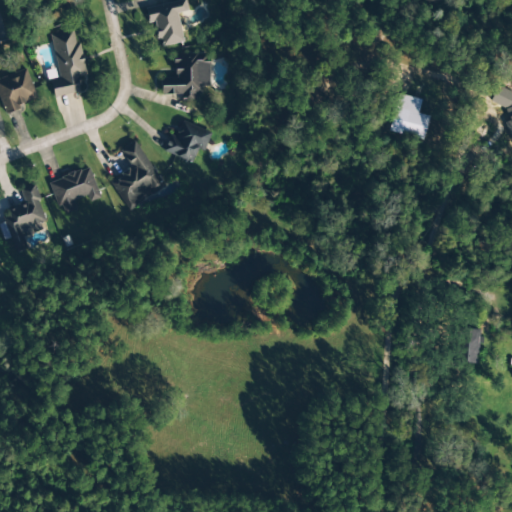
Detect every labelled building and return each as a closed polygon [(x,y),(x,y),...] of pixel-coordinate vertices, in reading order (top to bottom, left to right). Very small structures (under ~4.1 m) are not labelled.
[(144,7),(147,24),(153,23),(156,40),(160,39),(161,46),(182,43),(177,13),(187,12),(185,1),(144,7)] [(53,98),(82,92),(79,78),(86,76),(79,43),(74,44),(71,29),(49,34),(59,80),(50,82),(53,98)] [(160,95),(179,95),(180,103),(199,102),(199,87),(209,87),(208,53),(173,54),(174,78),(160,78),(160,95)] [(0,78),(0,101),(5,114),(20,109),(18,105),(36,99),(25,69),(0,78)] [(490,102),(505,108),(508,120),(505,128),(511,130),(511,93),(496,87),(490,102)] [(429,117),(417,114),(421,100),(399,94),(389,131),(423,140),(429,117)] [(203,152),(211,132),(177,119),(164,153),(191,163),(196,149),(203,152)] [(109,182),(127,211),(164,188),(134,141),(119,150),(130,169),(109,182)] [(47,183),(57,208),(61,206),(64,215),(76,211),(72,202),(88,196),(90,200),(99,197),(89,168),(47,183)] [(13,253),(27,250),(23,232),(45,227),(35,186),(20,190),(23,206),(3,211),(13,253)] [(456,364),(478,365),(479,330),(457,329),(456,364)]
